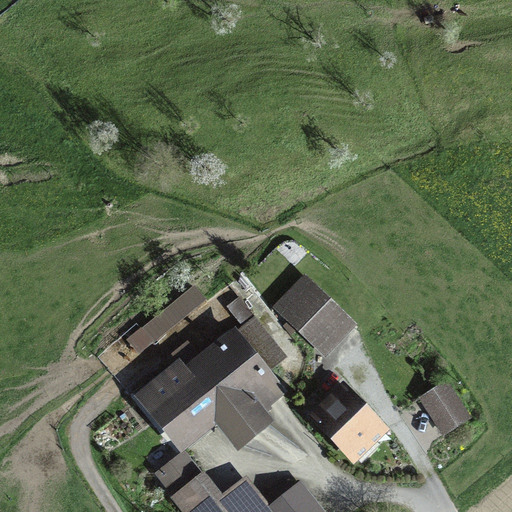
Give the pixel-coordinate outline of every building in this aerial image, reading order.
[(154,344),(207,302),(194,287),(142,329),(154,344)] [(313,287),(285,315),(317,345),(344,317),(313,287)] [(284,358),(253,319),(184,374),(179,367),(143,396),(179,442),(215,413),(241,445),(267,424),(260,415),(269,408),(264,403),(278,392),(264,374),(284,358)] [(445,382),(421,398),(444,434),(468,418),(445,382)] [(351,393),(342,384),(328,397),(336,405),(320,421),(349,452),(351,450),(359,459),(363,459),(376,447),(376,443),(368,434),(377,425),(348,396),(351,393)] [(254,511),(237,488),(220,502),(183,456),(160,474),(189,511),(254,511)] [(270,507),(264,511),(312,511),(289,482),(265,500),(270,507)]
